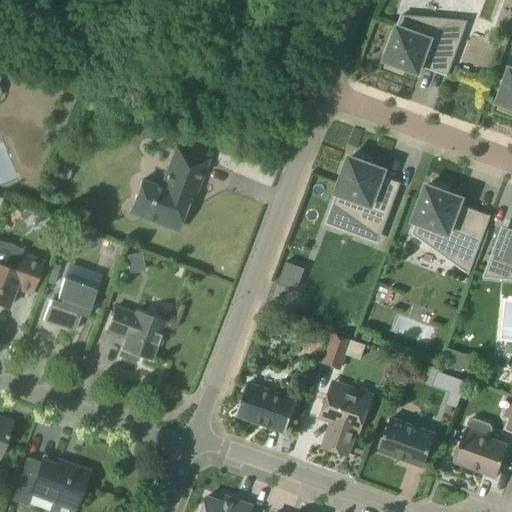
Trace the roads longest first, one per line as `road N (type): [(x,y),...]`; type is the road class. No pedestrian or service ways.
road 1 (residential): [(338,97),(192,454)]
road 2 (residential): [(192,454),(0,385)]
road 3 (residential): [(511,170),(338,97)]
road 4 (residential): [(192,454),(357,511)]
